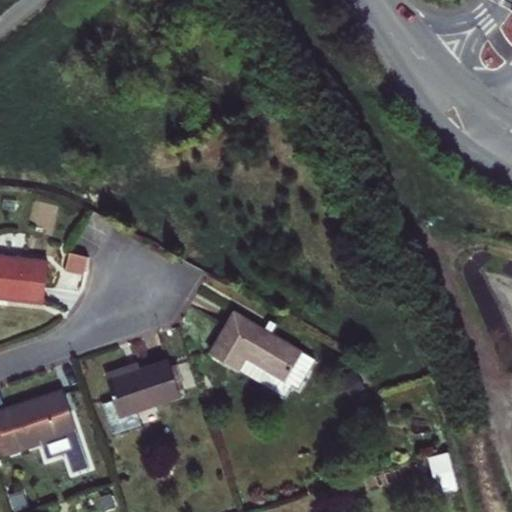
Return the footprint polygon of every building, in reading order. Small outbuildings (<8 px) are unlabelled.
[(89,257),(71,248),(64,261),(82,270),(89,257)] [(7,299),(44,303),(49,261),(0,255),(0,297),(1,298),(1,295),(8,295),(7,299)] [(235,312),(210,354),(239,370),(284,396),(292,384),(298,387),(315,359),(271,333),(277,325),(270,321),(265,330),(235,312)] [(142,426),(138,411),(181,397),(179,391),(170,366),(169,361),(141,371),(109,382),(115,400),(103,404),(113,436),(142,426)] [(170,366),(179,391),(186,388),(178,364),(170,366)] [(107,375),(109,382),(141,371),(138,365),(107,375)] [(82,443),(64,390),(0,411),(0,424),(10,454),(42,443),(46,456),(82,443)] [(431,457),(434,477),(451,474),(454,485),(455,485),(449,454),(431,457)]
